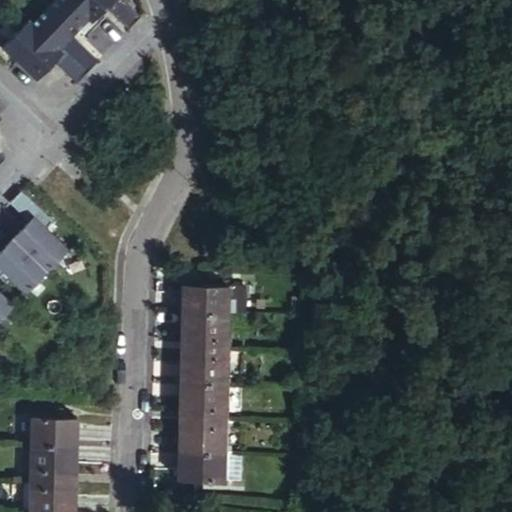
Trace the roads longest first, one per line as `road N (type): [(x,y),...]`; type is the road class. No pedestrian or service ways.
road 1 (residential): [(163,8),(190,100),(186,151),(138,267),(126,511)]
road 2 (trunk): [(0,148),(140,0)]
road 3 (residential): [(44,130),(163,8)]
road 4 (track): [(469,0),(482,23),(511,152)]
